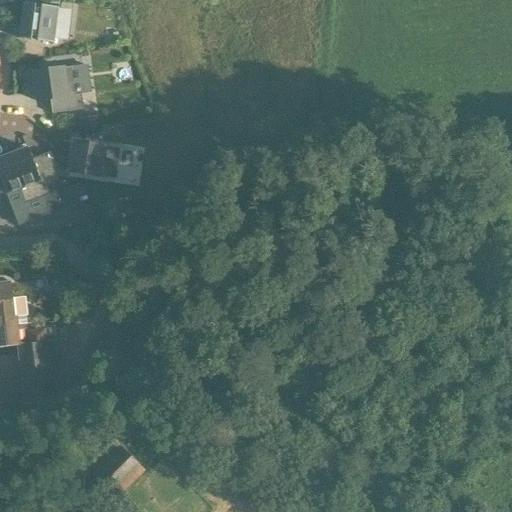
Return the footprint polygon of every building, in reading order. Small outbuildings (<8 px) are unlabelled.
[(23,5),(19,40),(31,41),(32,37),(38,38),(37,42),(54,44),(58,9),(42,7),(41,11),(35,10),(35,6),(23,5)] [(50,101),(52,115),(84,111),(81,95),(75,96),(71,68),(33,73),(38,103),(50,101)] [(99,116),(76,119),(78,133),(101,130),(99,116)] [(74,143),(70,173),(116,179),(120,149),(74,143)] [(28,149),(0,159),(0,178),(6,195),(19,190),(25,206),(64,191),(50,154),(32,161),(28,149)] [(0,348),(17,346),(29,345),(26,325),(18,326),(17,316),(26,316),(23,297),(11,299),(10,290),(12,290),(11,288),(10,288),(9,284),(0,285),(0,348)] [(56,343),(67,341),(66,327),(43,330),(45,343),(56,342),(56,343)] [(18,355),(17,356),(28,439),(61,412),(53,404),(49,368),(59,366),(56,343),(56,342),(45,343),(29,345),(17,346),(18,355)] [(0,422),(24,418),(17,356),(0,358),(0,422)] [(0,445),(0,450),(9,459),(20,448),(10,437),(0,445)] [(123,450),(86,487),(107,508),(144,471),(123,450)]
